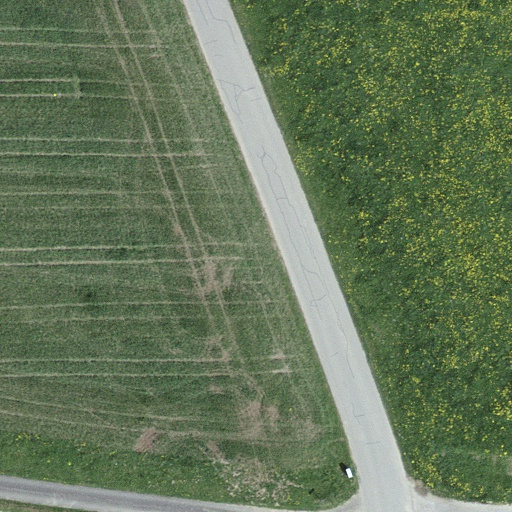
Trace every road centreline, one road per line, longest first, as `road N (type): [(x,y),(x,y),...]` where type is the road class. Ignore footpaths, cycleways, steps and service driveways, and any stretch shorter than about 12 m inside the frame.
road 1 (unclassified): [(206,0),(379,453),(387,511)]
road 2 (track): [(201,511),(0,483)]
